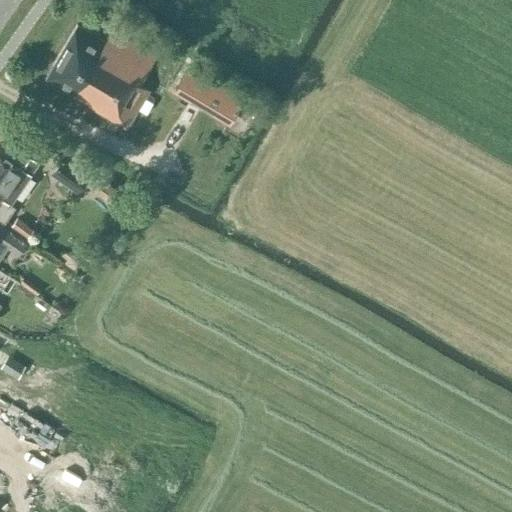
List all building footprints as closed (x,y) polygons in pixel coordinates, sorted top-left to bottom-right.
[(135,82),(153,53),(111,27),(103,42),(76,26),(45,79),(123,126),(145,88),(135,82)] [(238,95),(184,64),(170,89),(224,120),(238,95)] [(0,147),(0,218),(4,221),(14,206),(9,202),(30,173),(28,171),(35,160),(29,156),(30,155),(10,141),(4,150),(0,147)] [(85,176),(57,157),(47,173),(75,191),(85,176)] [(87,186),(101,198),(109,188),(95,176),(87,186)] [(31,229),(14,217),(9,225),(26,236),(31,229)] [(0,244),(16,254),(24,242),(0,226),(0,244)]
